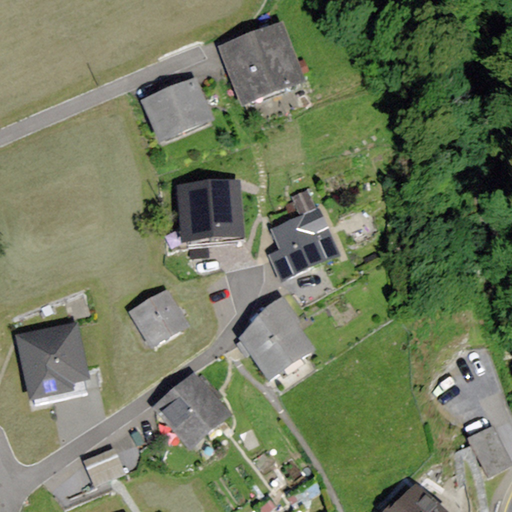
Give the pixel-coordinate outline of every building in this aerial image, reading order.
[(282,28),(220,51),(242,111),(304,88),(282,28)] [(197,80),(141,103),(160,147),(215,124),(197,80)] [(240,184),(177,188),(180,247),(243,243),(240,184)] [(306,193),(291,199),(297,213),(311,207),(306,193)] [(321,205),(264,230),(273,250),(262,254),(278,290),(345,260),(321,205)] [(170,291),(132,312),(152,348),(190,327),(170,291)] [(271,307),(240,341),(270,385),(316,356),(281,300),(271,307)] [(76,326),(15,339),(29,405),(74,395),(72,385),(88,382),(76,326)] [(476,395),(503,387),(492,353),(458,364),(464,382),(471,380),(476,395)] [(192,376),(151,411),(188,454),(229,420),(192,376)] [(511,463),(492,429),(469,441),(491,480),(511,468),(511,463)] [(113,451),(84,463),(96,490),(125,478),(113,451)] [(447,511),(424,489),(401,511),(447,511)]
